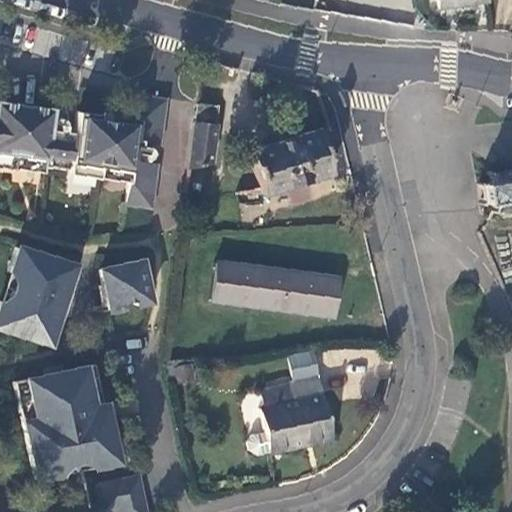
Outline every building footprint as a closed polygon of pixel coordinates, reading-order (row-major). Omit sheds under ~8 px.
[(124,203),(149,208),(165,98),(136,94),(134,115),(76,108),(71,137),(48,134),(52,107),(0,100),(0,162),(46,168),(46,164),(48,155),(70,158),(68,167),(68,171),(127,179),(124,203)] [(214,106),(193,102),(191,121),(212,124),(214,106)] [(212,124),(191,121),(187,167),(208,163),(212,124)] [(327,174),(315,131),(245,151),(258,194),(327,174)] [(46,164),(68,167),(70,158),(48,155),(46,164)] [(511,169),(486,173),(488,183),(477,185),(480,204),(491,203),(492,212),(511,209),(511,169)] [(52,319),(55,320),(57,312),(55,311),(59,298),(62,298),(65,288),(63,288),(69,265),(15,247),(8,271),(15,273),(6,303),(0,300),(0,328),(44,343),(52,319)] [(100,269),(108,309),(121,306),(121,302),(134,299),(135,303),(148,300),(140,259),(100,269)] [(207,300),(330,315),(334,277),(212,261),(207,300)] [(290,375),(292,382),(317,377),(311,351),(287,357),(287,359),(290,375)] [(275,378),(290,375),(287,359),(271,363),(275,378)] [(62,370),(61,363),(41,368),(43,374),(62,370)] [(35,479),(40,478),(114,460),(93,364),(62,370),(43,374),(14,382),(35,479)] [(256,455),(330,438),(317,377),(292,382),(285,384),(286,387),(258,392),(261,406),(257,407),(263,432),(251,435),(246,441),(248,450),(256,455)] [(115,506),(116,511),(144,511),(137,475),(97,484),(103,509),(115,506)]
